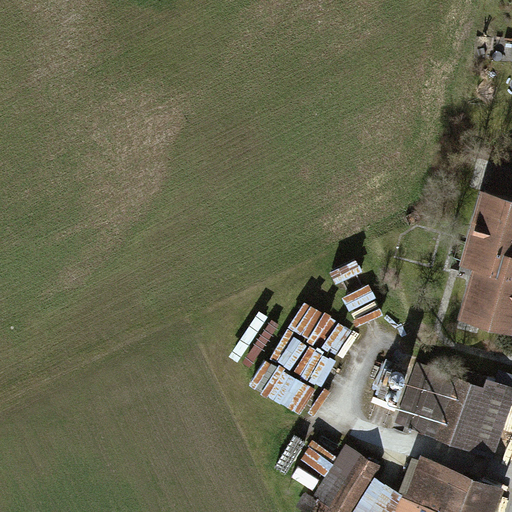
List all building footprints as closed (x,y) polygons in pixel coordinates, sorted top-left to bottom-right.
[(511,165),(492,159),(459,263),(474,268),(458,317),(511,333),(511,165)] [(360,321),(386,310),(364,257),(337,268),(360,321)] [(511,414),(511,391),(419,361),(398,424),(498,457),(511,414)] [(319,431),(290,469),(314,487),(343,449),(319,431)] [(356,511),(385,468),(348,444),(320,488),(356,511)] [(491,511),(501,487),(422,457),(400,511),(491,511)]
